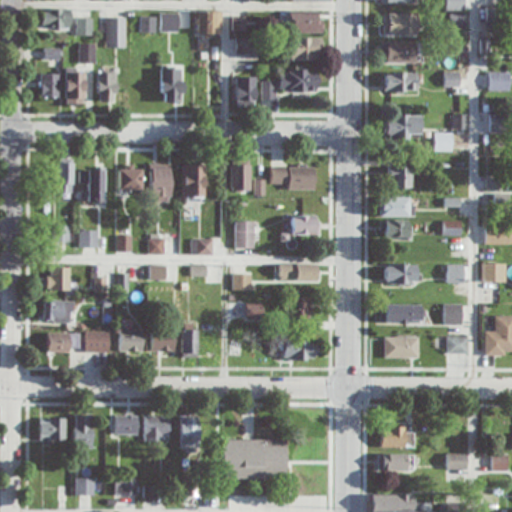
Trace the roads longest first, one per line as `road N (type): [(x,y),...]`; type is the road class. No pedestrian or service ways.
road 1 (residential): [(11,0),(9,511)]
road 2 (residential): [(511,387),(0,385)]
road 3 (secondary): [(348,0),(346,511)]
road 4 (residential): [(347,132),(10,131)]
